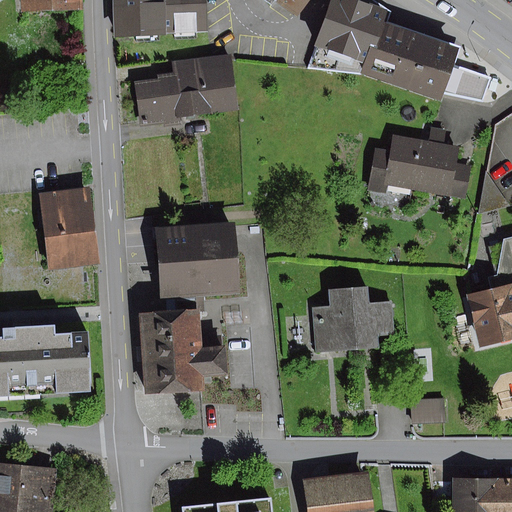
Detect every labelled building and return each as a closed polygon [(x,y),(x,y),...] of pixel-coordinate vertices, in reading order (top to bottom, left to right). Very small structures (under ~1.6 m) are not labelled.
[(19,0),(20,14),(81,12),(80,0),(19,0)] [(118,0),(120,37),(206,33),(204,0),(118,0)] [(268,0),(294,18),(306,0),(268,0)] [(383,10),(353,0),(325,0),(310,46),(341,57),(337,73),(361,77),(379,21),(383,10)] [(379,21),(361,77),(437,101),(442,87),(448,89),(461,48),(379,21)] [(173,81),(136,85),(139,124),(238,115),(233,58),(171,64),(173,81)] [(388,152),(373,149),(366,189),(386,193),(387,184),(449,194),(457,147),(391,136),(388,152)] [(484,174),(478,213),(508,206),(484,174)] [(87,191),(37,196),(45,270),(95,265),(87,191)] [(228,223),(151,229),(156,302),(165,301),(166,311),(195,308),(194,299),(234,296),(228,223)] [(511,285),(466,296),(479,346),(511,338),(511,285)] [(330,308),(313,309),(315,354),(369,351),(368,337),(390,336),(388,302),(367,303),(366,289),(329,291),(330,308)] [(166,311),(146,312),(154,394),(202,391),(202,384),(210,383),(210,377),(225,376),(223,346),(210,346),(207,308),(195,308),(166,311)] [(0,398),(87,392),(85,332),(50,334),(50,326),(0,328),(0,398)] [(443,399),(410,400),(411,424),(444,423),(443,399)] [(54,511),(58,470),(0,465),(0,511),(54,511)] [(370,511),(366,473),(301,479),(304,511),(370,511)] [(511,511),(511,482),(454,482),(453,511),(511,511)] [(267,511),(266,498),(178,507),(178,511),(267,511)]
